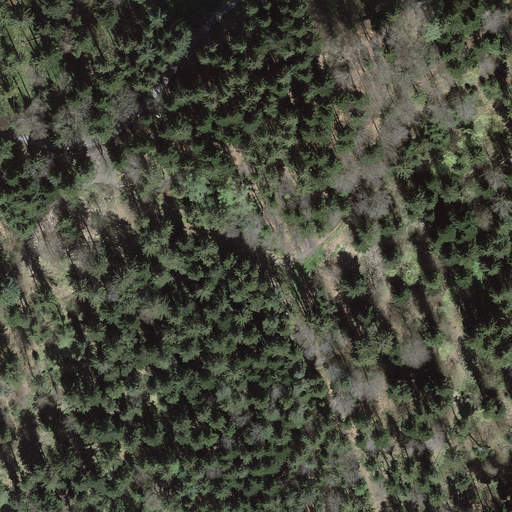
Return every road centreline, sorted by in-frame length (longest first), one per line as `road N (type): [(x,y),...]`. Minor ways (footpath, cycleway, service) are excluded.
road 1 (track): [(84,146),(116,189),(282,263),(332,230),(376,147),(416,95)]
road 2 (unclassified): [(0,131),(64,148),(95,142),(143,108),(235,0)]
